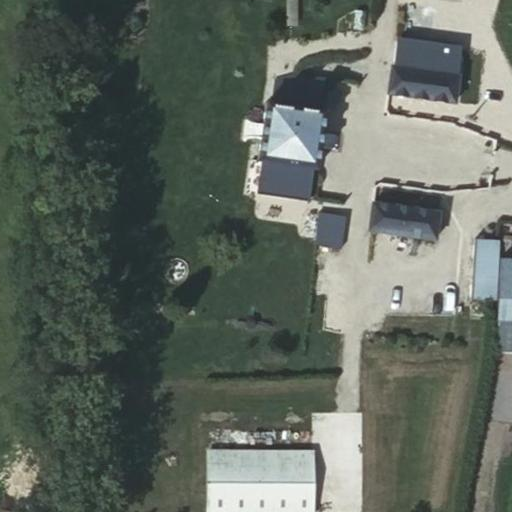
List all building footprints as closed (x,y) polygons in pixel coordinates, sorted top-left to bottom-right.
[(455,105),(458,78),(461,53),(398,44),(394,68),(389,95),(455,105)] [(259,196),(304,203),(309,176),(317,178),(324,117),(317,115),(319,101),(279,94),(277,109),(267,108),(260,168),(262,169),(259,196)] [(440,216),(373,206),(371,231),(436,241),(440,216)] [(471,304),(499,306),(504,256),(505,243),(476,241),(471,304)] [(497,321),(511,321),(511,256),(504,256),(499,306),(497,321)] [(511,321),(497,321),(494,353),(511,356),(511,321)] [(205,452),(205,474),(204,511),(310,511),(310,481),(310,452),(205,452)]
